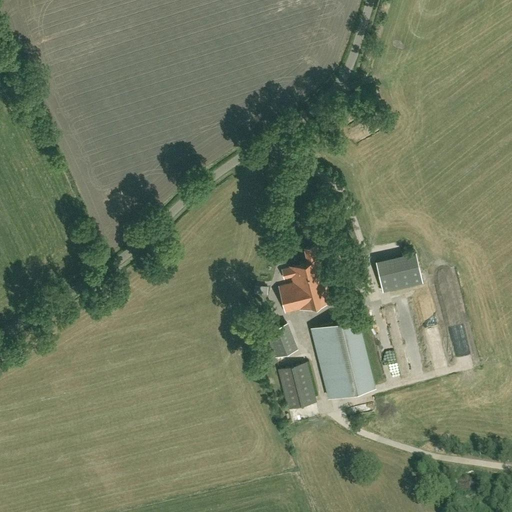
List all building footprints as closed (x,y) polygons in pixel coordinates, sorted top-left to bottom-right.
[(289,266),(289,267),(282,269),(284,278),(292,276),(293,282),(279,285),(286,311),(331,300),(316,244),(303,247),(307,262),(289,266)] [(387,290),(425,282),(417,245),(377,253),(379,262),(380,262),(381,270),(378,270),(381,286),(386,285),(387,290)] [(410,310),(399,315),(403,326),(414,321),(410,310)] [(375,317),(381,345),(393,342),(387,314),(375,317)] [(330,396),(371,386),(353,316),(312,327),(330,396)] [(286,321),(265,329),(275,355),(296,347),(286,321)] [(288,407),(315,400),(305,361),(278,368),(288,407)]
